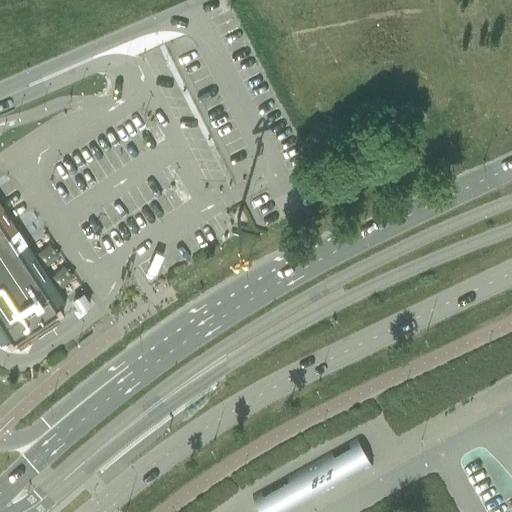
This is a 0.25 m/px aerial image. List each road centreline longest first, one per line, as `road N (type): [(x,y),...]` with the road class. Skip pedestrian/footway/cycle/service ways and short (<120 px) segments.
road 1 (secondary): [(511,170),(327,255),(152,362),(0,496)]
road 2 (secondary): [(99,511),(212,424),(511,276)]
